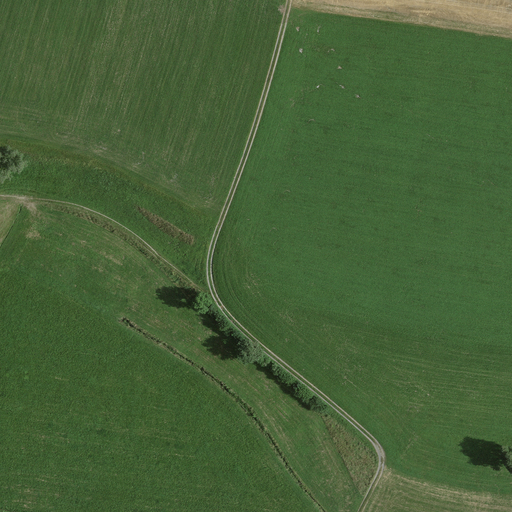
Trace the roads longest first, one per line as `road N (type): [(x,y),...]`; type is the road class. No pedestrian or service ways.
road 1 (track): [(0,198),(92,211),(178,272),(372,439),(383,462),(362,511)]
road 2 (track): [(217,309),(207,274),(211,249),(255,129),(289,0)]
